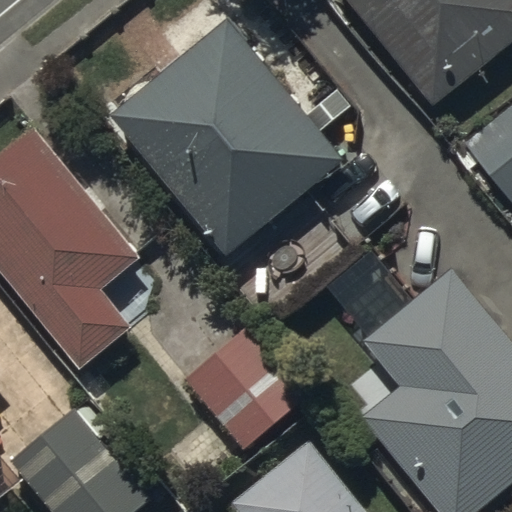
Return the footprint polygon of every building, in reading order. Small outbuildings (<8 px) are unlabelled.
[(511,58),(511,0),(337,0),(438,120),(511,58)] [(347,172),(230,27),(112,122),(230,267),(347,172)] [(511,213),(511,108),(461,150),(511,213)] [(102,301),(140,269),(35,144),(0,173),(0,282),(83,381),(134,339),(102,301)] [(275,257),(240,287),(269,320),(304,290),(275,257)] [(399,396),(362,424),(431,511),(490,511),(511,495),(511,343),(456,273),(361,347),(399,396)] [(238,343),(187,388),(250,460),(301,415),(238,343)] [(0,374),(5,370),(0,364),(0,502),(25,482),(0,451),(0,374)] [(78,410),(15,462),(56,511),(139,511),(153,501),(78,410)] [(235,511),(365,511),(314,449),(235,511)]
